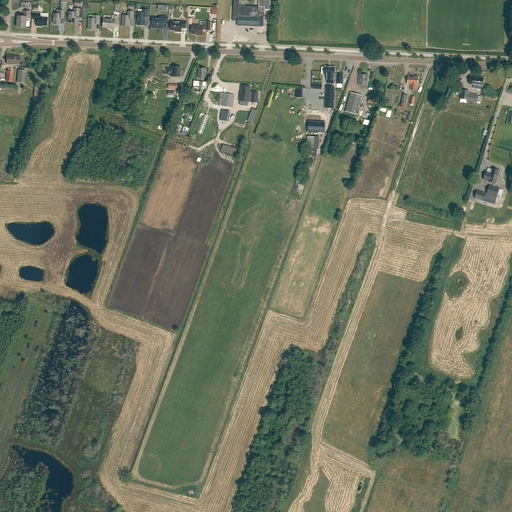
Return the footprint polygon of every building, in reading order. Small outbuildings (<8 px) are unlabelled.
[(258,0),(258,7),(245,6),(244,0),(233,0),(233,21),(237,21),(237,25),(263,27),(264,9),(270,10),(270,0),(258,0)] [(53,18),(53,24),(60,25),(60,18),(64,18),(64,12),(65,12),(66,3),(61,3),(60,10),(59,10),(59,14),(54,14),(53,18)] [(79,17),(79,9),(74,9),(74,12),(69,12),(68,22),(75,23),(76,17),(79,17)] [(148,16),(148,10),(142,10),(142,13),(138,13),(137,25),(145,25),(145,16),(148,16)] [(30,18),(30,11),(24,11),(24,17),(18,16),(17,27),(26,28),(27,18),(30,18)] [(128,16),(123,16),(122,26),(129,27),(130,19),(133,19),(134,12),(128,11),(128,16)] [(47,26),(48,18),(40,17),(40,13),(34,13),(33,19),(37,20),(37,26),(41,26),(41,25),(47,26)] [(117,25),(118,18),(118,16),(112,15),(111,19),(103,19),(103,27),(109,28),(114,28),(114,25),(117,25)] [(96,24),(99,24),(99,16),(94,16),(94,19),(88,19),(88,29),(95,30),(96,24)] [(167,23),(167,18),(167,17),(160,16),(159,19),(152,18),(152,28),(163,28),(163,23),(167,23)] [(186,28),(186,20),(180,20),(180,22),(171,22),(171,30),(178,31),(178,32),(181,32),(181,28),(186,28)] [(203,29),(206,29),(206,30),(210,30),(211,22),(200,21),(200,26),(192,25),(192,32),(192,34),(198,34),(198,35),(202,35),(203,29)] [(19,64),(19,57),(15,57),(15,56),(7,55),(6,64),(19,64)] [(171,69),(167,69),(167,74),(171,74),(171,76),(180,77),(180,67),(171,66),(171,69)] [(343,75),(334,75),(334,67),(324,67),(324,68),(322,68),(322,74),(324,74),(324,75),(327,75),(326,83),(334,83),(342,83),(343,75)] [(205,74),(206,68),(199,68),(199,72),(198,72),(198,77),(206,78),(206,74),(205,74)] [(24,83),(25,70),(18,70),(17,82),(24,83)] [(367,85),(367,75),(359,74),(358,85),(367,85)] [(482,85),(483,78),(470,76),(469,82),(474,83),(473,88),(481,90),(482,85)] [(417,85),(418,77),(408,77),(408,84),(411,84),(410,90),(416,90),(417,84),(417,85)] [(41,99),(42,87),(42,85),(35,84),(35,86),(33,98),(34,98),(33,101),(40,101),(41,98),(41,99)] [(257,103),(258,93),(252,92),(252,93),(250,93),(250,87),(241,86),(241,95),(240,94),(239,101),(240,101),(240,105),(248,106),(248,102),(249,102),(249,101),(251,101),(251,102),(257,103)] [(333,108),(334,87),(326,87),(325,108),(333,108)] [(480,103),(481,97),(478,96),(478,95),(468,93),(469,91),(462,90),(461,96),(460,99),(460,101),(471,103),(477,103),(480,103)] [(357,115),(362,95),(350,92),(345,112),(357,115)] [(224,93),(222,106),(232,108),(234,95),(224,93)] [(324,132),(325,122),(308,121),(308,131),(324,132)] [(318,148),(318,136),(306,136),(306,143),(309,143),(309,148),(309,155),(316,155),(316,148),(318,148)] [(495,183),(499,171),(492,169),(491,174),(486,172),(484,179),(488,181),(495,183)] [(489,186),(486,194),(496,197),(499,189),(489,186)] [(483,201),(486,193),(476,190),(474,198),(483,201)]
